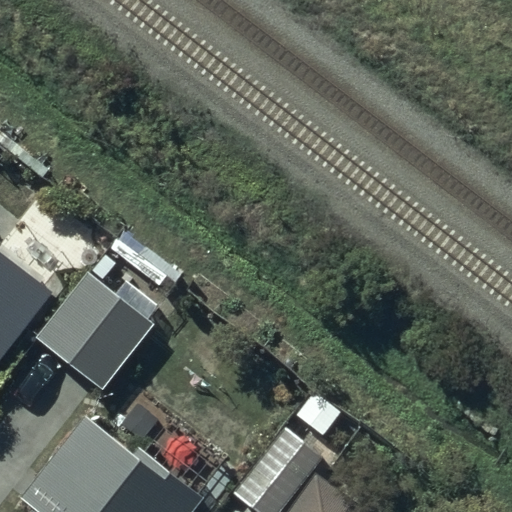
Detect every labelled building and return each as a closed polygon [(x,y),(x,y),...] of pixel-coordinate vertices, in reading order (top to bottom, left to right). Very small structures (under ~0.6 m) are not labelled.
[(0,351),(55,281),(0,238),(0,351)] [(89,261),(34,329),(103,381),(156,316),(89,261)] [(156,430),(142,447),(86,402),(21,485),(35,496),(22,511),(184,511),(205,486),(200,482),(208,472),(156,430)] [(286,416),(233,483),(270,511),(272,511),(326,448),(286,416)] [(380,511),(314,464),(278,511),(380,511)]
